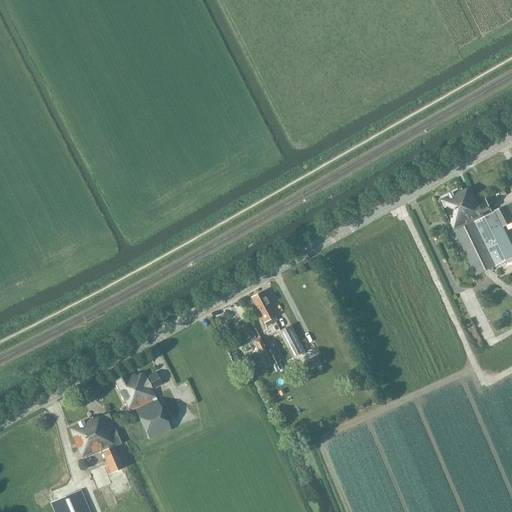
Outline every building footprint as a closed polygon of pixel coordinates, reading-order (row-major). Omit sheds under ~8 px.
[(511,202),(492,212),(486,199),(477,203),(470,188),(463,192),(462,189),(453,193),(453,192),(448,194),(448,195),(440,199),(476,275),(511,258),(511,245),(503,228),(511,223),(511,202)] [(437,235),(439,239),(449,234),(447,229),(437,235)] [(278,278),(291,311),(296,309),(282,277),(278,278)] [(252,297),(266,327),(277,321),(262,292),(252,297)] [(238,328),(244,340),(239,342),(241,347),(252,342),(251,340),(255,338),(254,335),(253,336),(247,324),(238,328)] [(278,332),(292,359),(304,353),(290,326),(278,332)] [(270,374),(276,372),(275,371),(282,368),(278,361),(280,360),(277,353),(275,353),(273,350),(275,349),(272,342),(270,343),(268,339),(262,342),(260,338),(253,341),(260,357),(259,357),(264,369),(268,370),(270,374)] [(317,357),(300,364),(302,371),(320,363),(317,357)] [(128,374),(115,381),(120,392),(129,412),(136,409),(157,399),(152,389),(162,385),(156,373),(146,377),(144,372),(136,376),(135,375),(129,377),(128,374)] [(171,430),(157,399),(136,409),(149,440),(171,430)] [(123,469),(114,447),(121,444),(108,414),(93,420),(92,418),(69,428),(82,460),(102,451),(108,466),(104,468),(103,466),(91,472),(98,489),(111,484),(107,475),(123,469)] [(52,504),(54,511),(89,511),(81,491),(52,504)]
